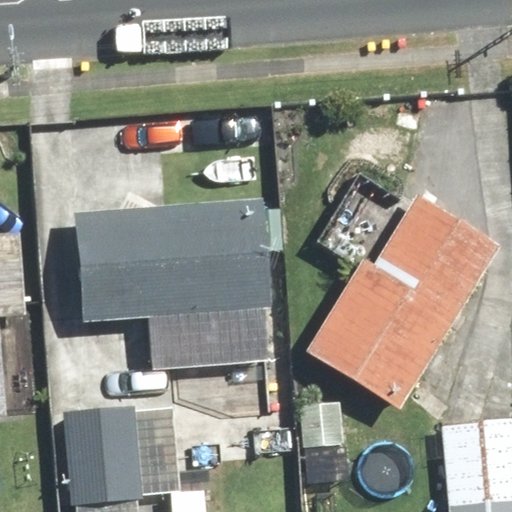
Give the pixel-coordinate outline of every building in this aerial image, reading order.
[(386,411),(488,248),(394,190),(293,353),(386,411)] [(250,200),(61,214),(70,325),(135,320),(139,373),(262,364),(250,200)] [(6,230),(0,230),(0,312),(14,311),(6,230)] [(334,400),(292,401),(294,450),(336,449),(334,400)] [(164,405),(54,415),(61,511),(124,511),(123,501),(171,497),(164,405)] [(511,511),(511,423),(431,427),(435,511),(511,511)]
